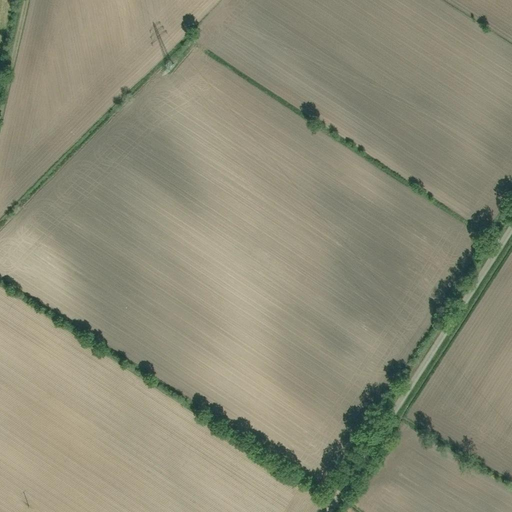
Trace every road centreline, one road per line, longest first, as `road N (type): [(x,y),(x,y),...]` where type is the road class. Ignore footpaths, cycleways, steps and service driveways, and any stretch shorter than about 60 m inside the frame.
road 1 (residential): [(328,511),(511,227)]
road 2 (residential): [(0,146),(29,0)]
